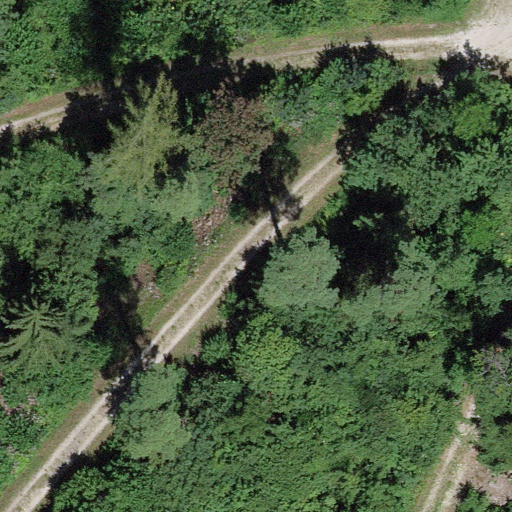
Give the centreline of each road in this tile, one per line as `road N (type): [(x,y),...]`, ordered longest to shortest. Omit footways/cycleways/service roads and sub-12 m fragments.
road 1 (track): [(18,511),(338,161),(452,79),(511,59)]
road 2 (track): [(0,153),(195,99),(511,50)]
road 3 (track): [(511,298),(425,511)]
